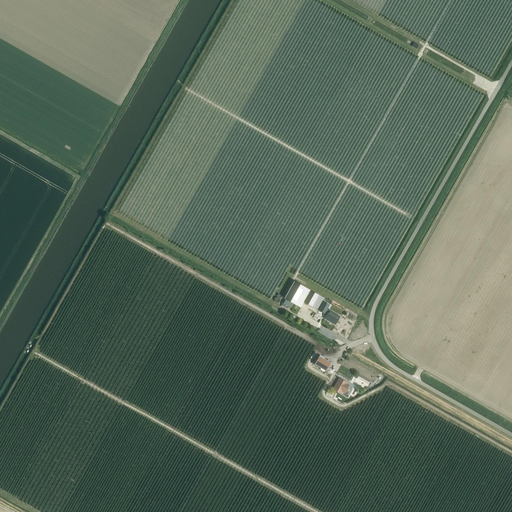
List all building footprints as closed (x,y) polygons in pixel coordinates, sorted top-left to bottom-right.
[(300,308),(304,302),(310,290),(292,280),(282,297),(300,308)] [(312,307),(312,306),(318,310),(324,298),(318,295),(319,295),(310,290),(304,302),(312,307)] [(340,316),(336,314),(329,310),(324,318),(335,324),(340,316)] [(326,371),(330,363),(319,356),(314,364),(326,371)] [(347,383),(339,378),(333,389),(341,393),(342,392),(344,393),(349,385),(346,384),(347,383)]
